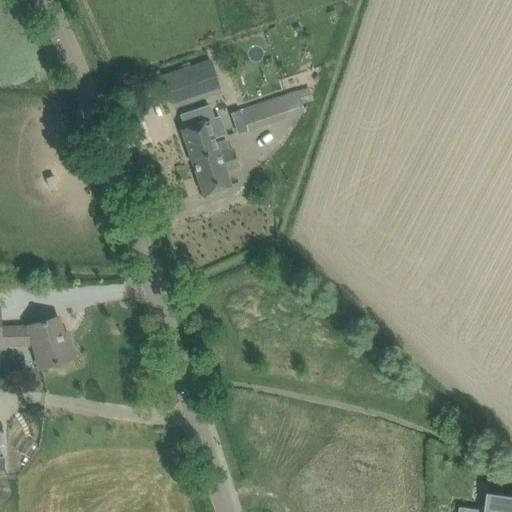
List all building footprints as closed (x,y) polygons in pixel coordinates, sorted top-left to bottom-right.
[(174,107),(221,92),(210,61),(164,77),(174,107)] [(247,130),(293,115),(304,111),(302,104),(314,100),(310,88),(241,111),(247,130)] [(209,106),(181,116),(186,129),(182,131),(192,160),(218,152),(213,138),(225,134),(219,118),(213,120),(209,106)] [(218,152),(192,160),(204,194),(230,186),(225,172),(239,167),(233,150),(219,155),(218,152)] [(83,286),(84,306),(123,304),(122,284),(83,286)] [(0,329),(0,345),(32,344),(40,368),(74,358),(69,341),(66,342),(58,318),(27,327),(28,328),(0,329)] [(306,457),(297,460),(302,476),(301,476),(313,510),(313,509),(314,511),(353,511),(382,502),(380,497),(378,497),(375,487),(365,490),(365,489),(341,497),(325,450),(316,453),(316,454),(306,457)] [(413,469),(411,463),(390,470),(386,458),(384,459),(401,507),(402,506),(402,504),(407,502),(409,508),(425,503),(414,469),(413,469)] [(460,507),(459,511),(511,511),(511,495),(489,493),(486,510),(460,507)]
